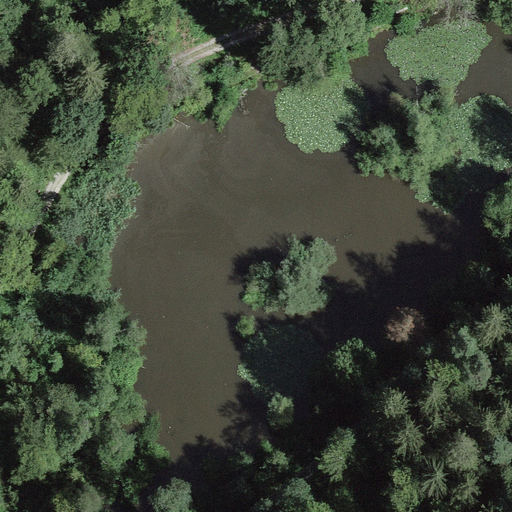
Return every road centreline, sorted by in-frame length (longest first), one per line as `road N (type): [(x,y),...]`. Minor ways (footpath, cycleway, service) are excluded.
road 1 (track): [(0,282),(75,150),(155,73),(328,0)]
road 2 (track): [(235,511),(511,298)]
